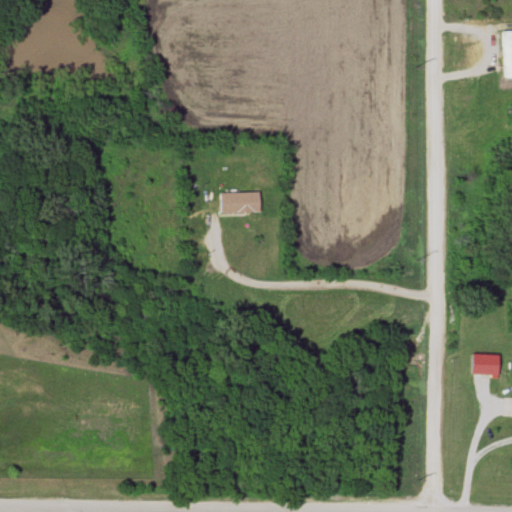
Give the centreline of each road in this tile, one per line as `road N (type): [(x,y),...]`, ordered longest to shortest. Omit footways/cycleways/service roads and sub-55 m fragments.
road 1 (residential): [(432,511),(437,0)]
road 2 (secondary): [(408,511),(0,502)]
